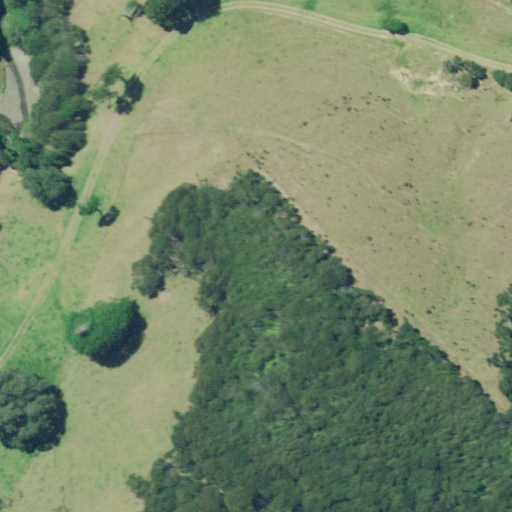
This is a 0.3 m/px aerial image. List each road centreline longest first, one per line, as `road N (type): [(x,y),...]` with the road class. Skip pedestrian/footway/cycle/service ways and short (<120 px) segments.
road 1 (track): [(218,0),(178,13),(150,39),(120,100),(94,205),(0,330)]
road 2 (track): [(511,66),(246,0)]
